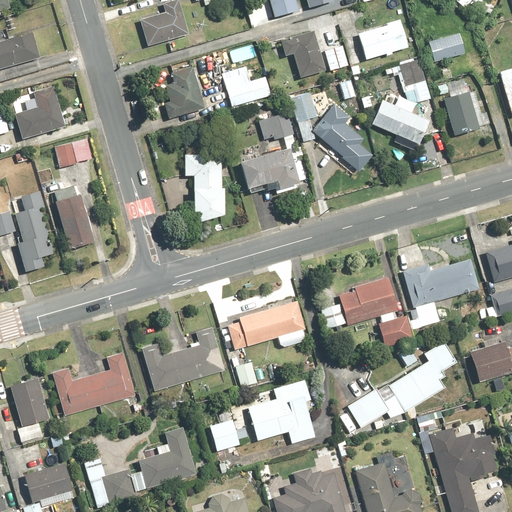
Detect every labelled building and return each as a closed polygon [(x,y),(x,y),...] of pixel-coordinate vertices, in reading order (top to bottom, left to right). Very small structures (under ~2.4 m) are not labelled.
[(0,0),(0,12),(12,9),(9,0),(0,0)] [(293,0),(266,0),(272,21),(298,15),(293,0)] [(162,12),(138,18),(144,45),(187,35),(178,2),(161,6),(162,12)] [(398,21),(356,33),(363,61),(406,48),(398,21)] [(457,30),(425,40),(432,62),(464,53),(457,30)] [(36,33),(0,41),(0,68),(42,58),(36,33)] [(313,34),(279,42),(283,57),(293,55),(299,78),(323,71),(313,34)] [(342,43),(322,49),(328,71),(348,65),(342,43)] [(399,67),(408,92),(415,89),(419,102),(433,97),(420,60),(399,67)] [(247,64),(218,72),(229,108),(257,99),(247,64)] [(511,64),(496,69),(511,117),(511,116),(511,64)] [(194,66),(170,72),(172,82),(165,84),(169,102),(163,103),(166,118),(204,110),(194,66)] [(443,71),(445,80),(458,77),(456,68),(443,71)] [(358,96),(353,79),(342,82),(347,98),(358,96)] [(54,85),(36,90),(41,106),(17,113),(26,139),(67,126),(54,85)] [(309,90),(288,96),(295,122),(316,117),(309,90)] [(466,93),(442,100),(453,139),(478,132),(466,93)] [(429,122),(380,102),(371,127),(420,146),(429,122)] [(0,137),(1,141),(12,138),(10,132),(8,123),(3,107),(0,108),(0,137)] [(287,112),(256,120),(262,143),(293,135),(287,112)] [(364,142),(325,112),(310,133),(348,162),(364,142)] [(89,138),(56,146),(62,168),(94,159),(89,138)] [(27,150),(17,152),(20,163),(30,160),(27,150)] [(183,176),(193,176),(193,227),(223,227),(223,151),(183,151),(183,176)] [(291,151),(238,165),(246,194),(277,185),(278,189),(299,183),(291,151)] [(57,192),(60,202),(58,203),(73,247),(98,239),(83,194),(81,195),(77,185),(57,192)] [(58,253),(42,208),(46,207),(41,191),(13,200),(19,216),(27,241),(19,243),(28,272),(47,265),(45,258),(58,253)] [(13,210),(0,212),(0,235),(18,232),(13,210)] [(511,243),(483,251),(492,282),(511,276),(511,243)] [(465,261),(403,276),(415,326),(438,320),(433,303),(473,294),(465,261)] [(388,277),(337,291),(346,325),(397,311),(388,277)] [(511,292),(510,286),(488,293),(494,316),(511,311),(511,292)] [(338,300),(317,306),(323,328),(344,322),(338,300)] [(301,329),(294,301),(236,316),(237,320),(226,323),(233,347),(301,329)] [(405,315),(377,323),(383,346),(412,339),(405,315)] [(156,340),(139,345),(151,390),(222,371),(209,326),(192,330),(196,345),(160,355),(156,340)] [(426,358),(387,384),(393,393),(382,400),(373,386),(345,405),(359,427),(384,410),(389,417),(402,408),(406,413),(446,386),(438,374),(456,363),(441,340),(422,353),(426,358)] [(504,341),(468,351),(477,383),(511,373),(511,345),(506,347),(504,341)] [(66,365),(48,371),(61,414),(134,392),(121,349),(103,354),(107,366),(70,377),(66,365)] [(250,359),(231,364),(237,386),(256,380),(250,359)] [(38,376),(8,384),(18,422),(48,415),(38,376)] [(317,437),(314,424),(312,415),(303,381),(272,389),(275,399),(246,406),(255,440),(283,432),(287,445),(317,437)] [(40,417),(13,425),(17,439),(44,432),(40,417)] [(230,418),(207,425),(215,451),(238,444),(230,418)] [(455,425),(427,433),(448,511),(478,511),(470,481),(496,474),(485,435),(473,438),(471,430),(457,434),(455,425)] [(168,450),(136,459),(139,470),(129,473),(134,490),(195,473),(183,428),(164,433),(168,450)] [(61,460),(21,472),(29,498),(69,486),(61,460)] [(379,461),(352,469),(365,511),(421,511),(416,494),(391,501),(379,461)] [(125,467),(98,475),(107,502),(134,494),(125,467)] [(343,511),(343,510),(331,469),(311,475),(310,468),(291,474),(293,482),(283,485),(285,492),(269,497),(273,511),(343,511)] [(247,511),(242,494),(229,498),(227,491),(204,498),(206,505),(192,509),(193,511),(247,511)] [(42,511),(38,497),(20,502),(22,511),(42,511)]
